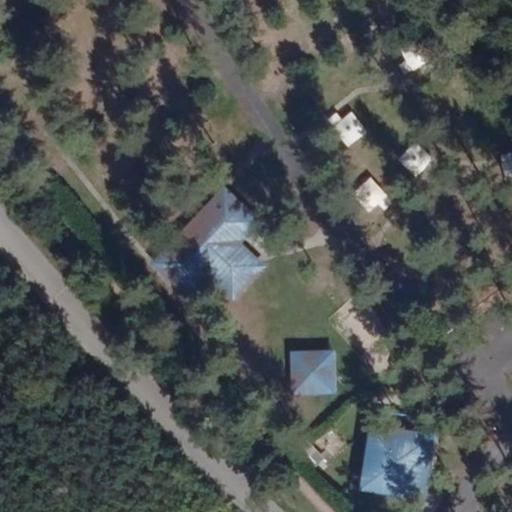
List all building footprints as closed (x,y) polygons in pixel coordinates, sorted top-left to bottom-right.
[(346,146),(366,132),(351,111),(331,124),(346,146)] [(398,161),(418,176),(432,157),(412,142),(398,161)] [(372,205),(385,195),(371,177),(358,187),(372,205)] [(224,188),(153,265),(187,297),(202,281),(230,307),(265,269),(238,243),(259,220),(224,188)] [(290,353),(293,395),(336,393),(333,351),(290,353)] [(368,425),(357,490),(424,502),(436,436),(368,425)]
